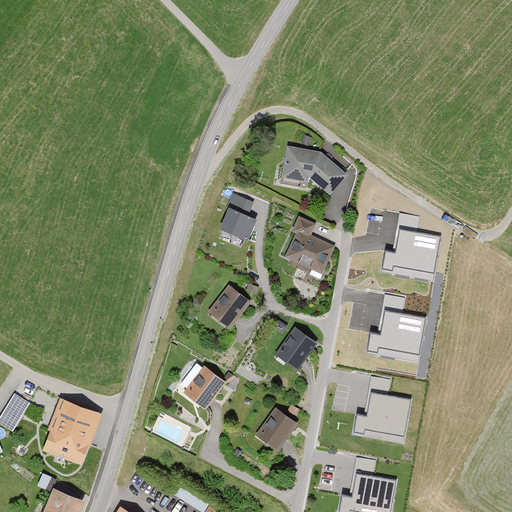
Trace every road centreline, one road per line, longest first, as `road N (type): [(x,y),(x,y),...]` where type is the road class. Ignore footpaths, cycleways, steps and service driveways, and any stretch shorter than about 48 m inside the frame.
road 1 (tertiary): [(126,416),(186,211),(243,78)]
road 2 (residential): [(299,511),(347,221)]
road 3 (residential): [(126,416),(0,355)]
